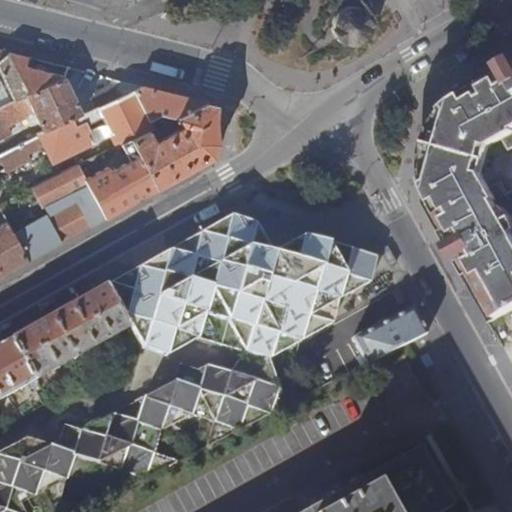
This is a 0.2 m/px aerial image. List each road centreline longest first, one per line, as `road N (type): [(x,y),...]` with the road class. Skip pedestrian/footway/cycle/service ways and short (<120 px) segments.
road 1 (secondary): [(329,115),(242,174),(0,307)]
road 2 (secondary): [(329,115),(379,189),(511,433)]
road 3 (residential): [(329,115),(278,105),(220,71),(0,14)]
road 4 (secondary): [(511,8),(329,115)]
